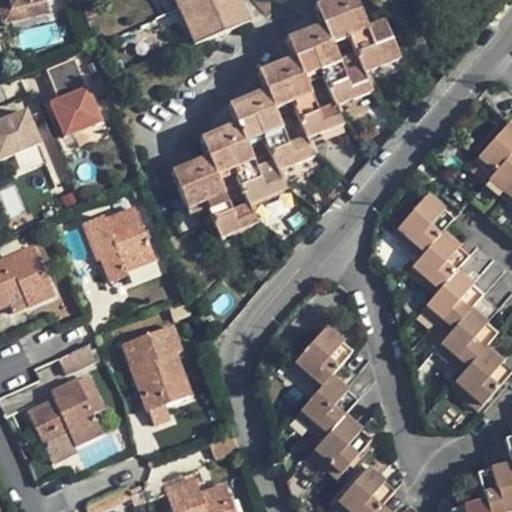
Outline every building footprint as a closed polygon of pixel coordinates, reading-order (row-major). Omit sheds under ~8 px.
[(0,0),(0,17),(2,24),(12,22),(10,12),(7,0),(0,0)] [(45,0),(7,0),(10,12),(46,3),(45,0)] [(207,158),(171,174),(187,211),(204,204),(219,239),(257,224),(249,206),(285,190),(278,173),(314,158),(306,140),(342,125),(335,107),(371,91),(364,74),(400,59),(384,21),(367,28),(355,0),(331,0),(314,8),(321,26),(286,41),(293,59),(257,74),(265,91),(227,107),(235,125),(200,140),(207,158)] [(173,0),(193,47),(249,23),(239,0),(173,0)] [(49,13),(46,3),(10,12),(12,22),(49,13)] [(73,60),(45,71),(58,102),(49,105),(63,139),(100,124),(73,60)] [(25,112),(0,122),(0,161),(39,146),(25,112)] [(495,173),(511,152),(511,126),(508,123),(478,159),(495,173)] [(511,152),(495,173),(489,180),(501,191),(506,196),(511,200),(511,152)] [(495,173),(478,159),(468,170),(485,184),(489,180),(495,173)] [(470,200),(483,211),(501,191),(489,180),(485,184),(470,200)] [(440,194),(460,211),(470,200),(449,182),(440,194)] [(454,219),(426,195),(397,231),(409,241),(404,245),(420,259),(441,233),(450,223),(454,219)] [(511,210),(511,200),(506,196),(489,216),(499,225),(511,210)] [(125,274),(155,262),(133,209),(104,221),(103,216),(81,225),(96,263),(100,262),(110,285),(127,279),(125,274)] [(511,210),(499,225),(510,234),(511,231),(511,210)] [(409,241),(397,231),(393,235),(404,245),(409,241)] [(469,256),(441,233),(420,259),(412,268),(424,278),(419,284),(435,297),(455,272),(469,256)] [(32,248),(0,261),(0,309),(7,306),(22,300),(27,309),(54,297),(32,248)] [(125,274),(127,279),(129,283),(158,272),(155,262),(125,274)] [(424,278),(412,268),(407,274),(419,284),(424,278)] [(455,272),(435,297),(425,307),(437,317),(433,322),(448,336),(469,311),(483,296),(455,272)] [(12,315),(27,309),(22,300),(7,306),(12,315)] [(168,309),(173,322),(189,316),(185,304),(168,309)] [(437,317),(425,307),(421,312),(433,322),(437,317)] [(497,334),(469,311),(448,336),(440,345),(452,355),(448,360),(463,373),(484,349),(497,334)] [(172,326),(121,345),(147,414),(148,413),(165,407),(191,397),(175,355),(182,353),(172,326)] [(352,353),(324,330),(294,364),(306,375),(302,379),(317,392),(330,378),(352,353)] [(452,355),(440,345),(436,350),(448,360),(452,355)] [(56,360),(64,376),(93,363),(86,347),(56,360)] [(484,349),(463,373),(454,384),(466,394),(462,399),(477,412),(511,372),(484,349)] [(290,369),(302,379),(306,375),(294,364),(290,369)] [(103,411),(87,378),(50,395),(53,401),(27,414),(42,446),(68,434),(75,448),(102,436),(93,416),(103,411)] [(330,378),(317,392),(300,413),(312,423),(308,427),(323,441),(344,417),(357,402),(330,378)] [(466,394),(454,384),(450,389),(462,399),(466,394)] [(170,421),(165,407),(148,413),(153,427),(170,421)] [(296,417),(307,427),(312,423),(300,413),(296,417)] [(344,417),(323,441),(313,452),(325,463),(321,467),(337,481),(371,441),(344,417)] [(68,434),(42,446),(51,466),(77,453),(75,448),(68,434)] [(214,461),(239,452),(233,435),(208,444),(214,461)] [(309,457),(321,467),(325,463),(313,452),(309,457)] [(511,511),(511,465),(477,474),(484,502),(487,511),(511,511)] [(377,511),(381,508),(394,492),(367,469),(337,504),(346,511),(377,511)] [(163,489),(170,511),(233,511),(224,486),(200,494),(195,478),(185,481),(183,475),(161,483),(163,489)] [(124,486),(84,506),(86,511),(102,511),(130,499),(127,492),(124,486)] [(140,487),(127,492),(130,499),(134,507),(146,502),(140,487)] [(487,511),(484,502),(450,511),(449,511),(487,511)]
